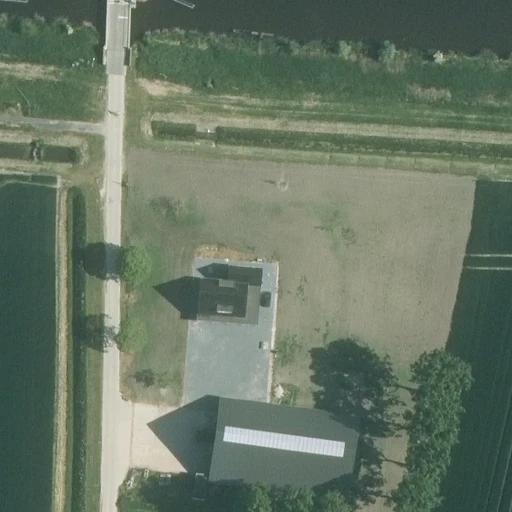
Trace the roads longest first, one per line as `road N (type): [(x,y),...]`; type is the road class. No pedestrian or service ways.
road 1 (unclassified): [(104,511),(122,0)]
road 2 (unknown): [(106,442),(197,421),(214,333)]
